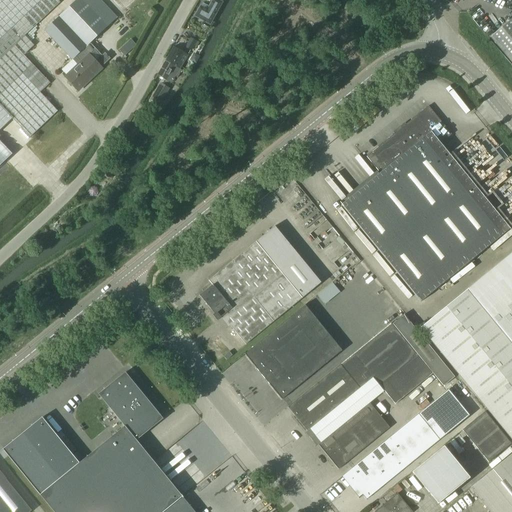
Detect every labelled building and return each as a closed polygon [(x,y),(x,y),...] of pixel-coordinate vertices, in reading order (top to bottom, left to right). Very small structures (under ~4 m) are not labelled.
[(0,0),(0,105),(12,118),(50,83),(23,55),(34,45),(24,35),(59,2),(57,0),(0,0)] [(72,60),(73,60),(83,50),(88,45),(117,18),(100,0),(77,0),(44,31),(72,60)] [(217,0),(212,0),(209,6),(207,10),(201,7),(200,6),(195,16),(210,25),(222,3),(217,0)] [(511,18),(490,38),(511,62),(511,18)] [(190,38),(185,47),(192,51),(197,42),(190,38)] [(88,45),(83,50),(73,60),(78,66),(66,77),(77,90),(88,79),(89,80),(102,69),(90,55),(94,51),(88,45)] [(125,56),(129,53),(123,47),(119,50),(125,56)] [(180,69),(188,55),(173,47),(166,61),(180,69)] [(180,70),(180,69),(166,61),(157,75),(166,80),(163,85),(161,84),(151,100),(158,105),(168,88),(171,83),(172,84),(175,77),(177,78),(181,71),(180,70)] [(144,104),(143,105),(137,115),(144,119),(150,108),(145,105),(144,104)] [(0,129),(12,118),(0,105),(0,129)] [(380,173),(341,205),(420,302),(510,229),(440,143),(451,134),(428,106),(366,156),(380,173)] [(137,118),(135,123),(143,127),(145,123),(137,118)] [(491,196),(487,199),(492,205),(496,202),(491,196)] [(246,345),(303,299),(322,283),(276,227),(209,281),(213,286),(200,296),(215,314),(213,316),(218,321),(223,316),(234,330),(246,345)] [(511,345),(511,253),(467,290),(479,305),(511,345)] [(511,345),(479,305),(467,290),(421,328),(511,439),(511,345)] [(305,306),(245,355),(282,400),(342,351),(305,306)] [(391,321),(401,315),(399,311),(389,317),(391,321)] [(393,324),(289,408),(308,432),(309,431),(320,444),(370,403),(384,391),(395,404),(432,373),(443,386),(454,377),(404,315),(393,324)] [(164,418),(153,405),(156,403),(150,396),(147,398),(126,372),(99,394),(125,426),(79,463),(42,417),(3,449),(54,511),(195,511),(137,440),(164,418)] [(445,394),(370,454),(351,469),(356,475),(349,481),(355,488),(356,487),(367,499),(401,472),(461,422),(446,404),(451,401),(445,394)] [(389,427),(370,403),(320,444),(318,445),(338,469),(389,427)] [(485,412),(462,430),(489,462),(511,444),(485,412)] [(461,442),(464,441),(461,435),(453,439),(458,451),(464,449),(461,442)] [(444,447),(412,472),(438,504),(470,478),(444,447)] [(490,511),(511,511),(511,454),(471,488),(490,511)] [(0,511),(30,511),(32,511),(0,471),(0,511)] [(393,488),(398,493),(402,490),(398,485),(393,488)] [(412,511),(398,494),(374,511),(412,511)]
